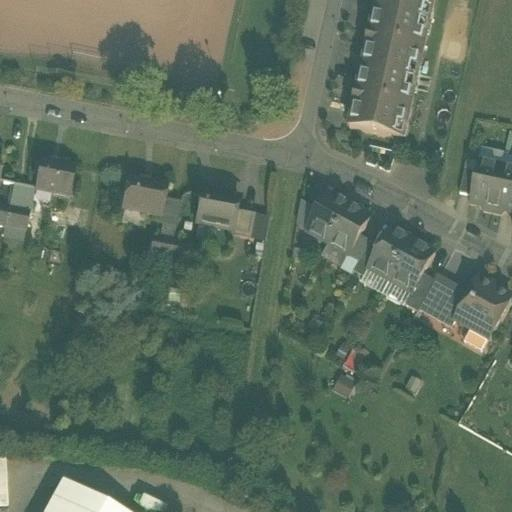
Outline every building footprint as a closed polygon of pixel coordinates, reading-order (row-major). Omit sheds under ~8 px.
[(353,132),(398,142),(400,131),(406,132),(414,95),(408,94),(413,72),(419,73),(427,36),(421,35),(426,14),(432,15),(435,0),(377,0),(378,0),(382,1),(376,27),(372,27),(365,59),(369,60),(363,86),(359,85),(352,117),(356,118),(353,132)] [(34,195),(69,202),(75,171),(58,168),(59,167),(40,163),(39,167),(35,167),(33,178),(37,178),(34,192),(33,195),(34,195)] [(483,214),(492,216),(502,170),(478,165),(476,176),(471,199),(469,206),(480,209),(483,214)] [(506,214),(511,215),(511,172),(502,170),(492,216),(501,218),(506,214)] [(459,197),(471,199),(476,176),(464,174),(459,197)] [(123,212),(158,219),(162,202),(165,189),(148,186),(149,185),(130,181),(129,185),(125,184),(122,196),(126,196),(123,212)] [(29,216),(30,216),(34,195),(33,195),(34,192),(13,188),(9,212),(29,216)] [(195,240),(214,243),(218,231),(233,234),(237,215),(239,204),(223,200),(204,196),(203,200),(199,199),(197,211),(201,212),(195,240)] [(307,235),(328,247),(351,207),(341,201),(340,203),(329,197),(319,215),(307,235)] [(161,228),(175,231),(180,206),(166,203),(162,220),(161,228)] [(307,235),(319,215),(301,205),(297,229),(307,235)] [(361,212),(351,207),(328,247),(348,258),(349,259),(360,240),(371,220),(360,214),(361,212)] [(0,228),(5,230),(9,212),(0,209),(0,228)] [(29,216),(9,212),(5,230),(26,234),(29,218),(30,218),(30,216),(29,216)] [(236,239),(251,242),(255,219),(241,216),(237,235),(236,239)] [(270,222),(255,219),(251,242),(266,245),(270,222)] [(370,273),(390,284),(413,244),(392,232),(380,253),(369,272),(370,273)] [(148,258),(169,262),(173,245),(152,240),(148,258)] [(347,260),(359,266),(369,247),(370,245),(360,240),(349,259),(348,258),(347,260)] [(435,257),(413,244),(390,284),(412,296),(413,297),(424,278),(435,257)] [(193,249),(173,245),(169,262),(189,266),(193,249)] [(380,253),(369,247),(359,266),(354,275),(365,281),(370,273),(369,272),(380,253)] [(418,315),(421,310),(435,284),(424,278),(413,297),(412,296),(405,308),(418,315)] [(421,310),(437,318),(454,287),(439,278),(435,284),(421,310)] [(165,287),(183,291),(185,282),(166,279),(165,287)] [(456,323),(471,332),(472,333),(478,331),(479,329),(490,335),(495,334),(511,303),(510,299),(481,283),(477,284),(470,296),(455,323),(456,323)] [(470,296),(454,287),(437,318),(435,322),(452,331),(456,323),(455,323),(470,296)] [(490,342),(495,334),(490,335),(479,329),(478,331),(472,333),(471,332),(464,345),(482,354),(489,342),(490,342)] [(343,377),(334,393),(350,401),(359,385),(343,377)] [(123,511),(60,485),(48,511),(123,511)]
